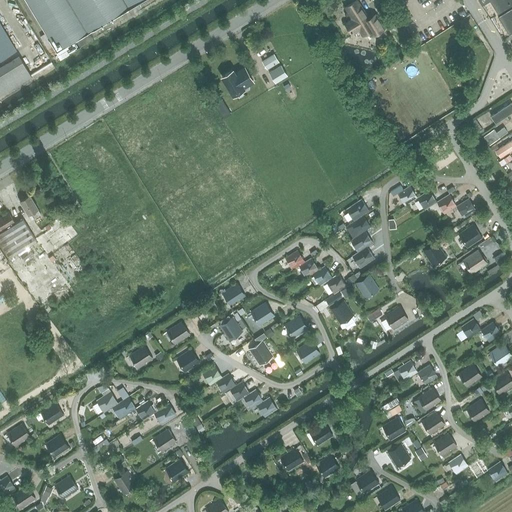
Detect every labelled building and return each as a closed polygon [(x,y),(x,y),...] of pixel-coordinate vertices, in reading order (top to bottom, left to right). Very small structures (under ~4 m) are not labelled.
[(25,0),(56,51),(84,35),(85,36),(77,41),(80,47),(93,39),(90,34),(88,35),(87,33),(141,0),(25,0)] [(352,19),(346,23),(352,34),(359,29),(363,35),(369,31),(372,35),(384,28),(376,15),(367,20),(360,8),(362,7),(357,0),(356,0),(345,7),(352,19)] [(511,0),(489,0),(499,15),(498,16),(503,24),(509,34),(511,32),(511,0)] [(378,5),(383,14),(387,12),(381,3),(378,5)] [(0,23),(0,59),(16,50),(0,23)] [(274,54),(262,61),(267,69),(279,62),(274,54)] [(21,59),(0,71),(0,94),(31,76),(21,59)] [(269,72),(276,83),(288,76),(281,65),(269,72)] [(234,74),(232,70),(222,76),(233,95),(244,89),(243,87),(253,81),(245,67),(234,74)] [(511,102),(490,112),(494,120),(511,111),(511,102)] [(488,144),(507,131),(503,125),(495,131),(493,128),(482,135),(488,144)] [(497,156),(511,149),(511,138),(494,147),(497,156)] [(497,159),(500,164),(511,158),(509,154),(497,159)] [(485,173),(486,174),(491,182),(495,179),(489,170),(485,173)] [(418,197),(410,185),(397,193),(405,205),(417,198),(418,197)] [(437,202),(437,201),(430,189),(418,197),(417,198),(425,210),(437,202)] [(457,206),(449,194),(437,201),(437,202),(444,214),(456,206),(457,206)] [(34,218),(41,214),(38,209),(30,195),(20,201),(28,215),(31,213),(34,218)] [(456,206),(464,218),(476,210),(469,198),(457,206),(456,206)] [(363,215),(369,211),(361,199),(349,207),(346,209),(354,221),(357,219),(363,215)] [(9,213),(0,218),(0,244),(1,244),(2,244),(10,257),(36,241),(22,217),(14,222),(9,213)] [(371,227),(363,215),(357,219),(351,223),(358,235),(359,235),(365,230),(365,231),(371,227)] [(468,246),(481,238),(472,225),(460,234),(468,246)] [(359,235),(358,235),(353,239),(350,240),(358,252),(360,250),(367,246),(373,242),(365,231),(365,230),(359,235)] [(454,242),(449,235),(444,238),(449,245),(454,242)] [(433,264),(445,256),(437,244),(424,252),(433,264)] [(360,250),(358,252),(352,256),(360,268),(375,258),(367,246),(360,250)] [(305,261),(297,249),(285,258),(293,270),(299,266),(305,261)] [(473,272),(485,264),(477,251),(464,260),(473,272)] [(506,261),(501,252),(493,257),(498,265),(506,261)] [(319,269),(311,257),(305,261),(299,266),(307,278),(313,274),(312,274),(319,269)] [(333,277),(332,277),(325,265),(319,269),(312,274),(313,274),(320,286),(326,282),(326,281),(333,277)] [(346,285),(339,273),(338,273),(332,277),(333,277),(326,281),(326,282),(334,294),(338,291),(346,285)] [(365,296),(378,288),(369,276),(357,284),(365,296)] [(232,304),(244,296),(236,284),(223,292),(232,304)] [(331,296),(335,301),(342,296),(338,291),(334,294),(331,296)] [(208,308),(214,305),(209,296),(192,306),(196,312),(199,310),(200,312),(207,308),(208,308)] [(417,308),(429,311),(431,302),(419,300),(417,308)] [(340,322),(352,314),(344,302),(332,310),(340,322)] [(260,324),(273,316),(265,303),(252,311),(260,324)] [(394,328),(407,320),(399,307),(386,315),(394,328)] [(229,339),(241,331),(230,314),(218,322),(229,339)] [(294,337),(307,329),(299,316),(286,325),(294,337)] [(481,329),(473,318),(461,326),(469,338),(481,330),(481,329)] [(481,330),(489,342),(501,333),(493,321),(481,329),(481,330)] [(176,343),(189,335),(181,322),(168,331),(176,343)] [(243,335),(247,342),(255,337),(250,330),(243,335)] [(306,362),(318,353),(310,341),(298,349),(306,362)] [(259,363),(271,355),(263,342),(251,350),(259,363)] [(499,365),(511,357),(503,344),(491,353),(499,365)] [(139,367),(151,359),(143,347),(131,355),(139,367)] [(186,371),(198,362),(190,350),(178,358),(186,371)] [(155,355),(159,361),(165,356),(161,351),(155,355)] [(418,372),(410,360),(397,368),(399,369),(393,373),(398,382),(404,378),(405,380),(417,372),(418,372)] [(417,372),(425,384),(437,376),(430,364),(418,372),(417,372)] [(223,377),(215,365),(202,373),(210,385),(216,381),(223,377)] [(468,385),(480,377),(472,365),(460,373),(468,385)] [(236,385),(236,384),(228,373),(223,377),(216,381),(224,393),(230,389),(236,385)] [(501,393),(511,385),(511,382),(505,373),(493,381),(501,393)] [(250,392),(242,380),(236,384),(236,385),(230,389),(237,401),(243,397),(250,392)] [(491,391),(485,383),(480,386),(485,395),(491,391)] [(116,404),(118,403),(109,388),(102,393),(103,395),(93,402),(101,414),(116,405),(116,404)] [(263,400),(256,388),(250,392),(243,397),(251,409),(257,405),(263,400)] [(427,409),(440,401),(432,389),(419,397),(427,409)] [(136,408),(136,407),(128,396),(118,403),(116,404),(116,405),(124,416),(136,408)] [(257,405),(265,417),(277,409),(270,396),(263,400),(257,405)] [(156,412),(156,411),(148,400),(136,407),(136,408),(143,420),(155,412),(156,412)] [(476,420),(488,412),(480,400),(468,408),(476,420)] [(50,423),(62,415),(54,403),(41,411),(50,423)] [(155,412),(163,424),(176,416),(168,404),(156,411),(156,412),(155,412)] [(383,409),(385,417),(401,412),(399,404),(383,409)] [(431,433),(443,425),(435,412),(423,421),(431,433)] [(194,426),(201,423),(197,415),(191,418),(194,426)] [(392,439),(404,431),(397,418),(384,426),(392,439)] [(183,428),(190,437),(198,431),(191,422),(183,428)] [(319,444),(331,436),(323,423),(311,431),(319,444)] [(17,445),(29,437),(21,425),(8,433),(17,445)] [(163,451),(175,442),(167,430),(154,438),(163,451)] [(339,433),(335,436),(339,442),(343,439),(339,433)] [(443,455),(455,447),(447,434),(435,442),(443,455)] [(55,456),(68,448),(59,435),(47,444),(55,456)] [(397,465),(409,457),(401,445),(389,453),(397,465)] [(289,469),(302,462),(294,449),(281,457),(289,469)] [(469,465),(468,465),(461,454),(448,462),(456,474),(468,466),(469,465)] [(325,476),(338,468),(330,456),(317,464),(325,476)] [(175,480),(188,472),(179,460),(167,468),(175,480)] [(488,469),(488,470),(496,481),(508,473),(500,461),(488,469)] [(365,492),(378,484),(369,471),(357,479),(365,492)] [(123,493),(136,485),(127,472),(115,480),(123,493)] [(2,478),(1,479),(0,480),(0,491),(2,495),(3,496),(15,487),(7,475),(2,478)] [(64,497),(77,489),(68,477),(56,485),(64,497)] [(42,493),(48,496),(49,497),(53,489),(52,489),(46,486),(42,493)] [(22,507),(34,499),(26,487),(13,495),(22,507)] [(387,508),(399,500),(391,487),(378,496),(387,508)] [(209,511),(227,511),(219,500),(207,509),(209,511)] [(405,511),(423,511),(416,500),(403,508),(405,511)] [(151,501),(144,507),(147,511),(148,511),(155,507),(151,501)]
